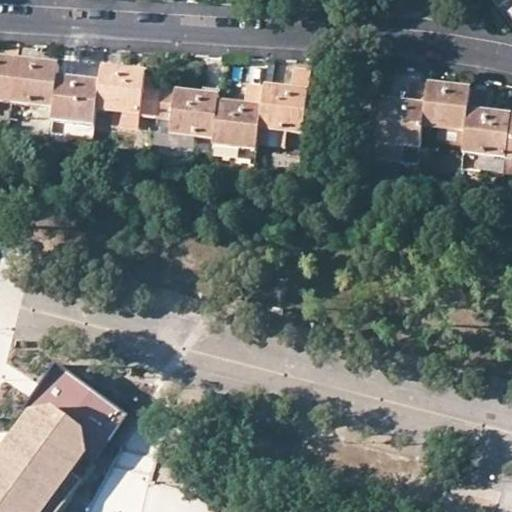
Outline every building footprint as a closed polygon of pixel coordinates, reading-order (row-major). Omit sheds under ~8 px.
[(0,103),(14,105),(20,63),(0,60),(0,103)] [(56,110),(60,80),(61,68),(20,63),(14,105),(56,110)] [(102,85),(96,127),(112,129),(114,114),(143,117),(158,119),(162,91),(146,90),(148,75),(103,70),(102,85)] [(262,132),(290,135),(306,138),(314,72),(297,70),(294,91),(267,88),(262,132)] [(102,85),(60,80),(56,110),(55,122),(96,127),(102,85)] [(378,146),(408,150),(422,152),(425,129),(431,87),(411,85),(408,105),(383,101),(378,146)] [(260,148),(262,132),(267,88),(250,86),(248,109),(220,105),(216,142),(215,148),(260,153),(260,148)] [(442,131),(468,134),(474,92),(431,87),(425,129),(442,131)] [(216,142),(220,105),(221,98),(162,91),(158,119),(175,121),(173,137),(216,142)] [(468,134),(466,150),(465,157),(509,162),(511,140),(511,117),(489,114),(491,95),(474,92),(468,134)] [(143,117),(114,114),(112,129),(141,132),(143,117)] [(439,146),(466,150),(468,134),(442,131),(439,146)] [(289,152),(290,135),(262,132),(260,148),(289,152)] [(405,165),(408,150),(378,146),(376,161),(405,165)] [(0,511),(48,511),(89,457),(85,431),(57,412),(29,415),(0,455),(0,511)]
